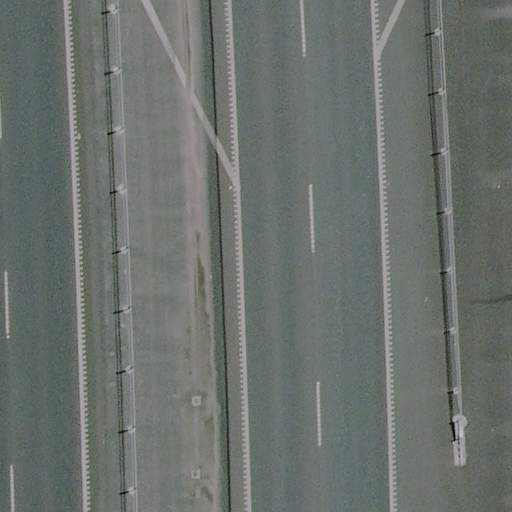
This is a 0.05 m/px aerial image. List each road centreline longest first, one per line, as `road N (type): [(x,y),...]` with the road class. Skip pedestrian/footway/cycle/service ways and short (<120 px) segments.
road 1 (motorway): [(299,0),(314,511)]
road 2 (motorway): [(16,511),(0,117)]
